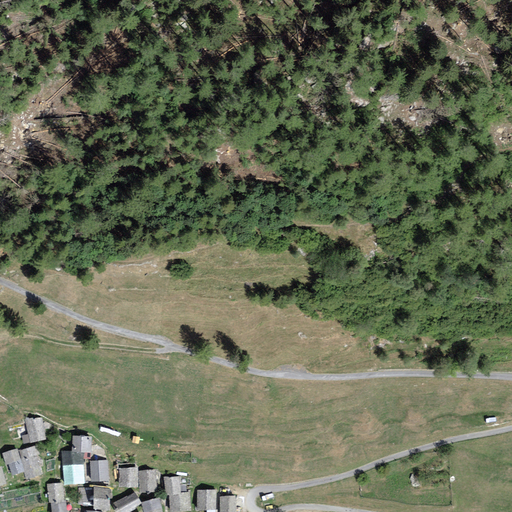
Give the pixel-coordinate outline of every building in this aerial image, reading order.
[(41,418),(25,422),(30,442),(45,439),(41,418)] [(91,437),(73,436),(73,451),(90,452),(91,437)] [(36,447),(19,451),(26,478),(41,475),(36,455),(38,454),(36,447)] [(17,450),(3,454),(6,465),(9,464),(12,475),(23,471),(17,450)] [(82,452),(63,453),(65,484),(84,483),(82,452)] [(107,461),(91,462),(91,481),(108,480),(107,461)] [(137,469),(120,469),(120,486),(137,486),(137,469)] [(155,471),(139,472),(140,492),(156,491),(155,471)] [(169,494),(180,493),(179,477),(164,479),(165,494),(169,494)] [(62,484),(48,485),(49,503),(51,503),(63,501),(62,484)] [(109,490),(79,489),(78,504),(109,509),(109,490)] [(216,491),(198,491),(198,509),(216,509),(216,491)] [(169,494),(170,511),(173,511),(190,511),(189,492),(180,493),(169,494)] [(127,497),(127,496),(113,504),(117,511),(129,511),(134,509),(133,509),(141,503),(135,493),(127,497)] [(235,511),(235,496),(220,497),(220,511),(235,511)] [(161,511),(158,499),(142,503),(144,511),(161,511)] [(63,501),(51,503),(51,511),(66,511),(65,501),(63,501)]
